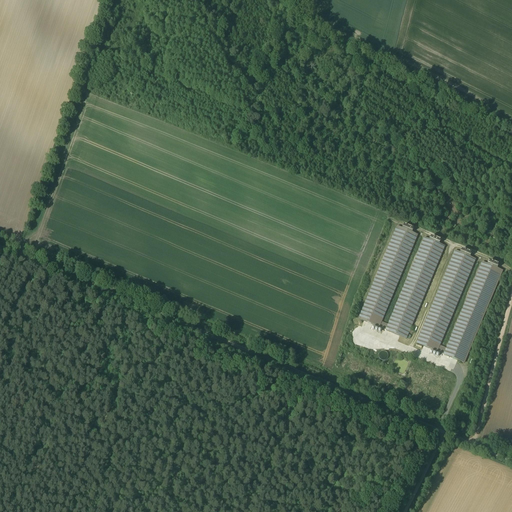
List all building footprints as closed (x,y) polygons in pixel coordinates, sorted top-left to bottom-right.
[(386,323),(417,233),(397,226),(385,261),(387,260),(386,260),(387,257),(389,258),(392,257),(393,259),(392,261),(394,262),(395,265),(393,265),(395,266),(390,281),(391,284),(388,283),(386,289),(385,287),(383,286),(380,288),(379,288),(377,287),(377,286),(372,284),(360,320),(386,329),(388,324),(386,323)] [(411,339),(444,244),(424,237),(415,265),(417,265),(421,262),(423,265),(422,267),(425,272),(421,270),(423,273),(414,297),(411,296),(414,300),(409,299),(408,301),(405,303),(402,299),(405,298),(404,297),(401,293),(387,331),(411,339)] [(453,250),(420,345),(445,354),(447,348),(442,346),(453,315),(451,312),(444,313),(443,316),(442,305),(436,298),(444,297),(440,296),(439,293),(443,290),(444,291),(444,288),(449,284),(450,287),(451,288),(452,285),(453,293),(450,301),(451,300),(453,303),(454,308),(456,308),(456,314),(476,258),(453,250)] [(490,304),(503,269),(483,262),(474,285),(480,287),(480,288),(483,289),(482,293),(484,293),(482,297),(485,298),(484,300),(487,301),(486,303),(490,304)] [(445,355),(466,363),(479,325),(476,324),(474,328),(473,328),(473,329),(469,328),(467,332),(466,332),(465,334),(462,333),(461,334),(454,332),(445,355)]
